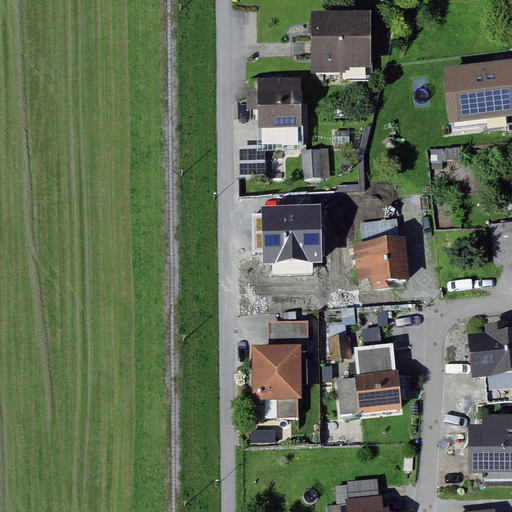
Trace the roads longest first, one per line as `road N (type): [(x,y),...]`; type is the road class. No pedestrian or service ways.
road 1 (residential): [(228,0),(232,511)]
road 2 (residential): [(511,301),(466,306),(443,322),(430,511)]
